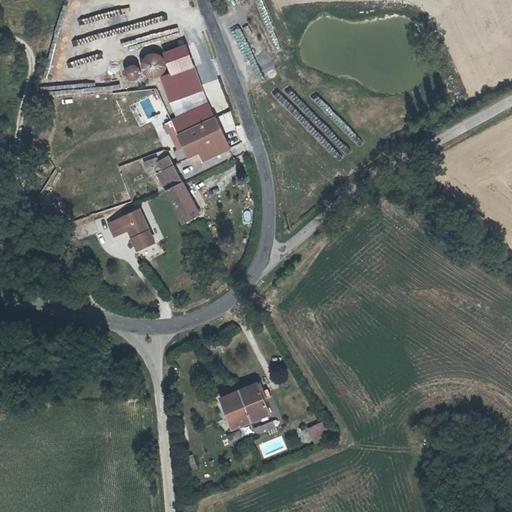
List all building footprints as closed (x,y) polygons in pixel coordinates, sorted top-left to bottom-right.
[(164,80),(178,120),(214,104),(200,60),(196,46),(193,47),(186,49),(167,55),(174,75),(174,77),(164,80)] [(153,78),(155,78),(156,79),(157,79),(159,79),(161,78),(162,77),(165,75),(166,73),(167,72),(168,70),(168,68),(167,66),(167,64),(166,63),(165,61),(165,60),(163,60),(162,59),(159,57),(158,57),(155,58),(154,58),(152,59),(150,60),(149,61),(148,62),(147,64),(146,67),(146,68),(146,70),(147,71),(147,72),(149,74),(151,77),(152,77),(153,78)] [(130,82),(131,83),(134,84),(135,85),(138,84),(139,83),(141,82),(141,81),(142,79),(143,78),(144,76),(143,74),(143,73),(143,71),(141,70),(140,68),(138,67),(136,67),(135,67),(133,67),(132,68),(130,68),(129,70),(128,71),(127,73),(127,74),(127,76),(127,78),(128,79),(129,81),(130,82)] [(179,139),(170,144),(180,167),(190,163),(202,157),(206,164),(234,151),(222,120),(179,139)] [(164,170),(160,162),(152,166),(155,174),(164,170)] [(167,178),(179,173),(176,165),(164,170),(167,178)] [(145,169),(149,177),(155,174),(152,166),(145,169)] [(179,173),(162,181),(169,197),(186,189),(179,173)] [(116,192),(119,203),(129,200),(125,189),(116,192)] [(183,232),(201,224),(186,189),(169,197),(183,232)] [(89,200),(94,215),(117,207),(112,192),(89,200)] [(141,261),(142,261),(159,254),(158,252),(158,253),(143,221),(113,235),(119,247),(133,241),(141,260),(141,261)] [(276,413),(269,399),(265,389),(262,383),(227,398),(240,429),(276,413)] [(274,386),(265,389),(269,399),(278,395),(274,386)] [(327,427),(323,417),(310,422),(314,432),(327,427)] [(240,430),(227,432),(229,440),(241,438),(240,430)] [(189,470),(197,468),(192,453),(184,455),(189,470)]
